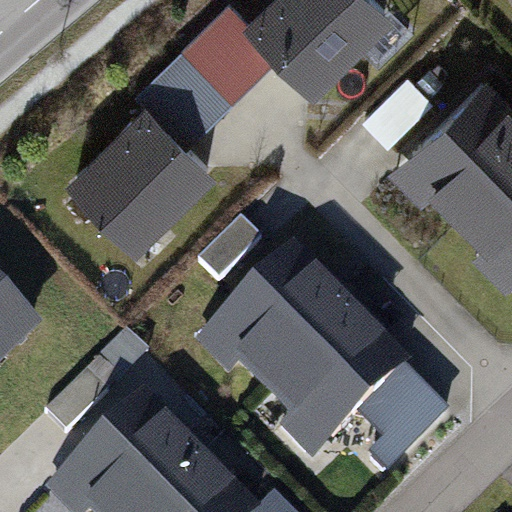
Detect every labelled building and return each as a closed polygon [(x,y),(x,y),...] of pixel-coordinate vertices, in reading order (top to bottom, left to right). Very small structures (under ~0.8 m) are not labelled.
[(312,82),(383,11),(372,0),(278,0),(254,25),(264,35),(312,82)] [(264,35),(254,25),(230,2),(183,49),(228,99),(260,69),(245,55),(264,35)] [(228,99),(183,49),(134,93),(151,110),(180,142),(228,99)] [(392,141),(431,98),(407,75),(367,118),(392,141)] [(467,221),(511,177),(511,109),(486,83),(420,147),(448,176),(435,189),(467,221)] [(135,238),(206,168),(180,142),(151,110),(79,182),(135,238)] [(511,245),(511,177),(467,221),(494,245),(503,236),(511,245)] [(220,279),(263,239),(245,219),(201,259),(220,279)] [(272,386),(347,310),(289,252),(224,318),(254,347),(244,358),(272,386)] [(0,359),(35,325),(0,289),(0,359)] [(406,369),(347,310),(272,386),(301,414),(309,406),(339,436),(364,412),(406,369)] [(70,429),(108,389),(87,369),(49,409),(70,429)] [(449,411),(406,369),(364,412),(390,437),(373,454),(390,471),(449,411)] [(98,511),(138,511),(194,456),(144,408),(81,472),(104,495),(92,506),(98,511)] [(249,511),(194,456),(138,511),(249,511)] [(254,511),(292,511),(274,493),(254,511)]
